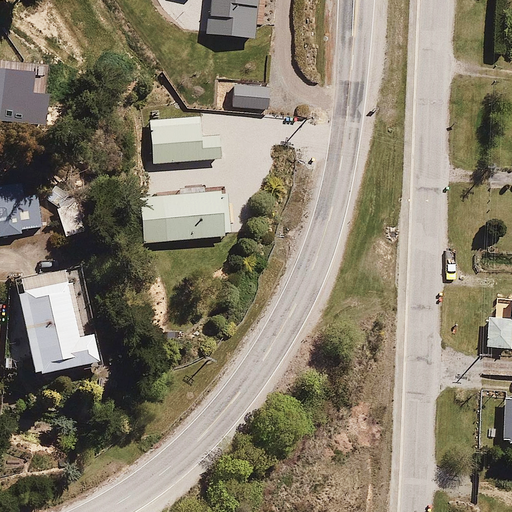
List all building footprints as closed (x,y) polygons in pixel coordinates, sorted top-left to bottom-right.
[(205,0),(203,36),(254,40),(257,0),(205,0)] [(9,84),(4,83),(6,70),(0,68),(0,133),(1,133),(9,84)] [(228,81),(228,91),(233,91),(233,110),(269,110),(269,80),(228,81)] [(205,132),(204,115),(149,118),(152,167),(223,163),(221,131),(205,132)] [(225,242),(225,237),(231,237),(229,195),(223,195),(222,185),(203,186),(203,193),(141,196),(144,246),(225,242)] [(0,247),(26,247),(24,196),(0,196),(0,247)] [(102,370),(98,371),(94,348),(85,350),(71,283),(14,294),(33,388),(95,380),(96,384),(104,382),(102,370)] [(511,294),(493,294),(492,311),(483,311),(483,344),(511,343),(511,294)] [(511,437),(511,391),(500,391),(499,437),(511,437)]
